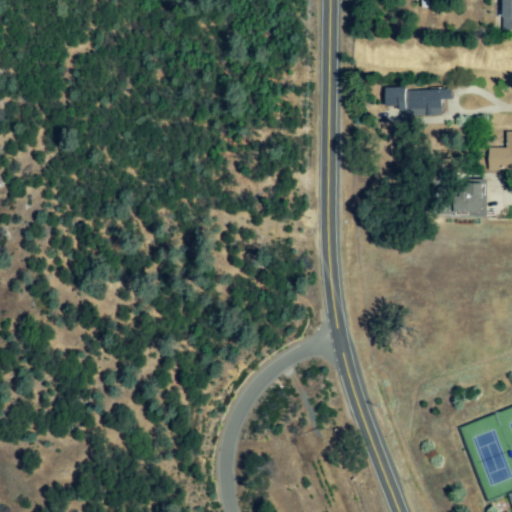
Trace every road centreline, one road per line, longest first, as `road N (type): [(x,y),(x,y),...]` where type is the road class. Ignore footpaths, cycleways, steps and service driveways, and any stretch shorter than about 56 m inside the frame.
road 1 (tertiary): [(410,511),(346,343),(330,177),(332,0)]
road 2 (residential): [(346,343),(278,361),(249,395),(223,453),(230,511)]
